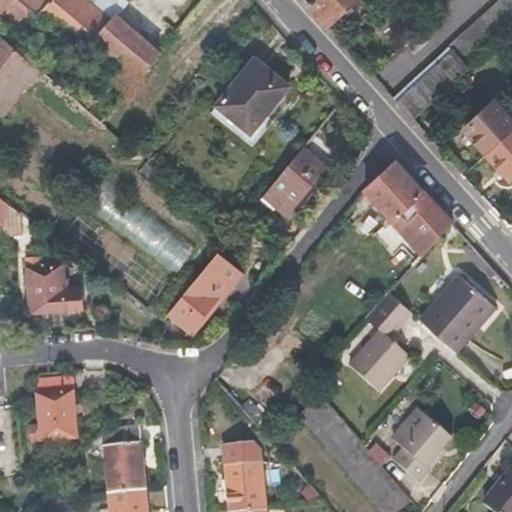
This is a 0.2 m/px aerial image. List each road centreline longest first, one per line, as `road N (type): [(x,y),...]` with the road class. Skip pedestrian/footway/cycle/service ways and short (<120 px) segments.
road 1 (residential): [(178,394),(399,130)]
road 2 (residential): [(178,394),(157,367),(131,356),(0,355)]
road 3 (residential): [(399,130),(275,0)]
road 4 (residential): [(511,255),(399,130)]
road 5 (residential): [(434,511),(511,413)]
